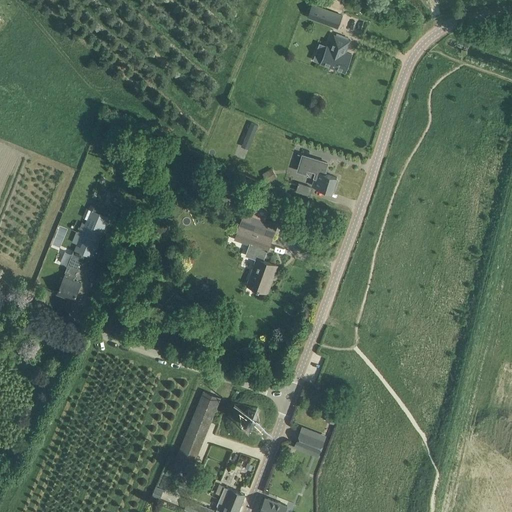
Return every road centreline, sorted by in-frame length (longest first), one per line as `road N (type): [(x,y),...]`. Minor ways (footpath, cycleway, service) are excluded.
road 1 (unclassified): [(292,400),(407,66),(437,31),(511,10)]
road 2 (unclassified): [(292,400),(66,324),(0,287)]
